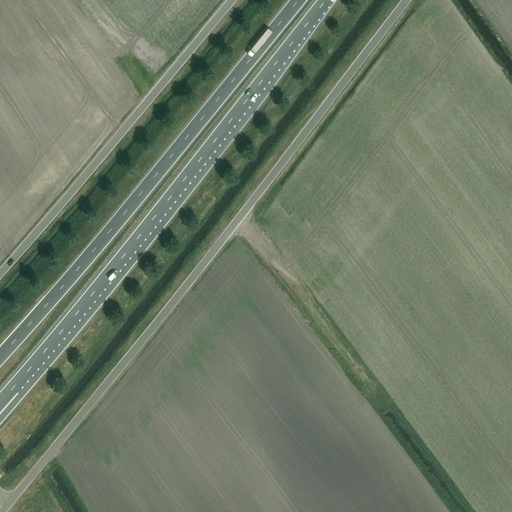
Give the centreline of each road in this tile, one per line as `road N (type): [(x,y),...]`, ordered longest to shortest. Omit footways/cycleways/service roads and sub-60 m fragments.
road 1 (unclassified): [(10,501),(407,0)]
road 2 (trunk): [(13,388),(327,0)]
road 3 (trunk): [(299,0),(0,357)]
road 4 (unclassified): [(0,274),(235,0)]
